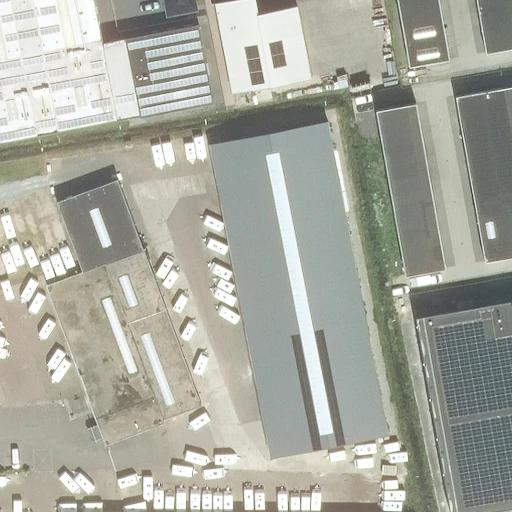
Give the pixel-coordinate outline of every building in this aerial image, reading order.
[(0,0),(0,142),(37,135),(10,0),(0,0)] [(10,0),(37,135),(117,119),(102,42),(93,0),(10,0)] [(193,8),(191,0),(166,0),(169,13),(193,8)] [(256,0),(231,0),(214,3),(231,93),(310,77),(296,5),(259,13),(256,0)] [(400,0),(413,69),(453,61),(441,0),(400,0)] [(511,0),(475,0),(485,53),(511,48),(511,0)] [(213,101),(198,23),(102,42),(117,119),(213,101)] [(455,96),(459,117),(507,108),(503,88),(455,96)] [(415,103),(375,110),(379,131),(419,124),(415,103)] [(459,117),(462,138),(510,129),(507,108),(459,117)] [(326,121),(209,144),(269,458),(387,435),(326,121)] [(419,124),(379,131),(383,152),(422,145),(419,124)] [(462,138),(466,158),(511,150),(511,137),(510,129),(462,138)] [(422,145),(383,152),(386,172),(426,165),(422,145)] [(511,150),(466,158),(470,179),(511,171),(511,150)] [(426,165),(386,172),(390,193),(430,186),(426,165)] [(511,171),(470,179),(473,200),(511,192),(511,171)] [(57,202),(83,272),(76,275),(47,286),(105,444),(164,423),(163,420),(200,406),(143,250),(116,180),(57,202)] [(430,186),(390,193),(394,214),(433,207),(430,186)] [(511,192),(473,200),(477,220),(511,214),(511,192)] [(394,214),(397,235),(437,227),(433,207),(394,214)] [(511,214),(477,220),(481,241),(511,235),(511,214)] [(437,227),(397,235),(401,255),(441,248),(437,227)] [(511,235),(481,241),(484,262),(511,256),(511,235)] [(401,255),(405,276),(444,269),(441,248),(401,255)] [(479,511),(511,506),(511,299),(412,317),(447,511),(479,511)]
